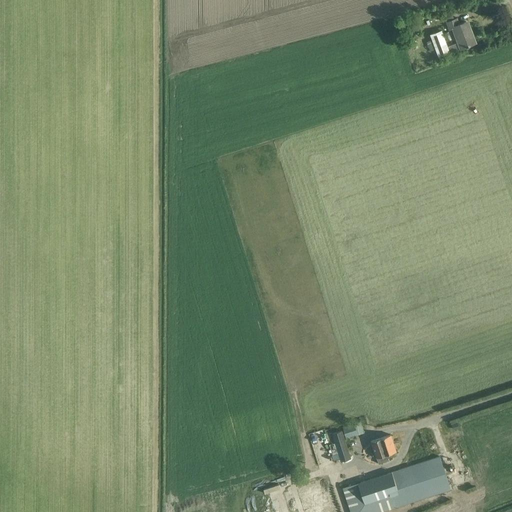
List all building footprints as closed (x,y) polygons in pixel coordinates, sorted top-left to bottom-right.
[(450,52),(460,48),(460,49),(476,43),(472,31),(469,31),(466,21),(459,24),(457,18),(446,22),(449,30),(453,29),(458,43),(448,47),(442,30),(431,35),(432,40),(426,42),(430,52),(436,50),(439,58),(451,53),(450,52)] [(347,439),(365,433),(360,420),(343,426),(347,439)] [(332,434),(335,443),(329,445),(334,460),(340,458),(341,461),(352,458),(342,430),(332,434)] [(388,460),(388,458),(397,455),(391,435),(371,441),(378,464),(388,460)] [(320,452),(325,449),(321,440),(309,446),(322,470),(328,467),(320,452)] [(439,457),(343,489),(350,511),(385,511),(450,490),(439,457)] [(356,472),(344,476),(347,485),(359,481),(356,472)]
